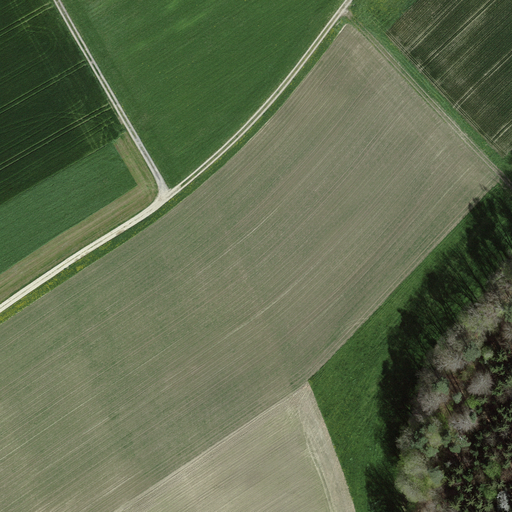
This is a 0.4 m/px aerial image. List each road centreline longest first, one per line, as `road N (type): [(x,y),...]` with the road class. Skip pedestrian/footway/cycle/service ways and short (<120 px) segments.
road 1 (track): [(0,316),(215,166),(357,0)]
road 2 (track): [(346,13),(511,186)]
road 3 (track): [(167,202),(54,0)]
